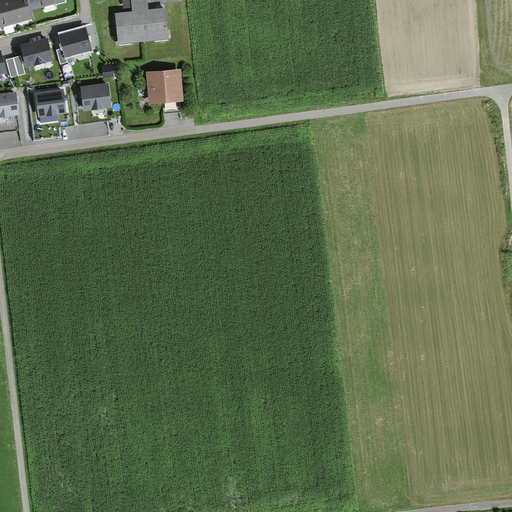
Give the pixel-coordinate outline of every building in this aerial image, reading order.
[(27,0),(0,0),(0,27),(33,18),(31,11),(27,0)] [(27,0),(31,11),(65,1),(64,0),(27,0)] [(118,45),(168,40),(165,8),(147,10),(146,0),(121,0),(123,12),(115,13),(118,45)] [(92,50),(85,27),(59,35),(62,48),(65,58),(66,58),(92,50)] [(53,61),(47,38),(20,44),(26,68),(53,61)] [(65,58),(62,48),(56,50),(60,64),(67,62),(66,58),(65,58)] [(20,56),(7,59),(11,77),(25,74),(20,56)] [(113,64),(102,66),(104,77),(114,76),(113,64)] [(183,101),(181,69),(147,72),(149,104),(183,101)] [(112,107),(108,82),(80,86),(83,111),(112,107)] [(63,89),(35,93),(38,117),(66,113),(63,89)] [(0,116),(19,115),(16,92),(0,94),(0,116)]
